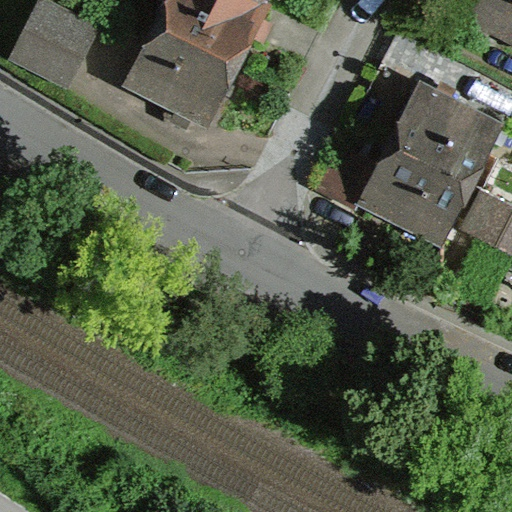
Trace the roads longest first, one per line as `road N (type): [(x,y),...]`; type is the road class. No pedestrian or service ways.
road 1 (residential): [(511,377),(252,243)]
road 2 (residential): [(252,243),(0,100)]
road 3 (residential): [(252,243),(375,0)]
